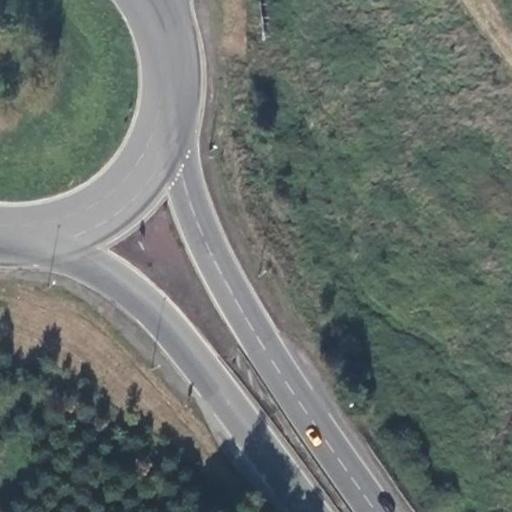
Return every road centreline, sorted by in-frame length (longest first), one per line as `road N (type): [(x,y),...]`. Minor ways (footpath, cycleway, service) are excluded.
road 1 (trunk): [(380,511),(234,298),(176,151)]
road 2 (trunk): [(61,248),(145,301),(313,511)]
road 3 (primary): [(61,248),(141,202),(176,151)]
road 4 (primary): [(176,151),(192,77),(175,2)]
